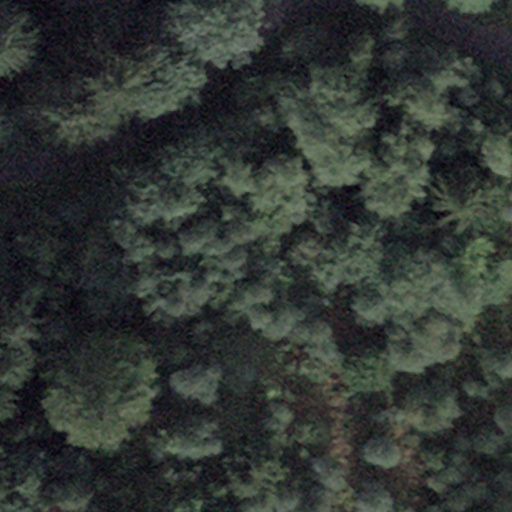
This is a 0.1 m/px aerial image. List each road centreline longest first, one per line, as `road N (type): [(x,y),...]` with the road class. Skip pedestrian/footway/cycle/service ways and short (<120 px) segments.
road 1 (track): [(290,0),(274,2),(167,101),(66,154),(0,158)]
road 2 (track): [(511,52),(362,0)]
